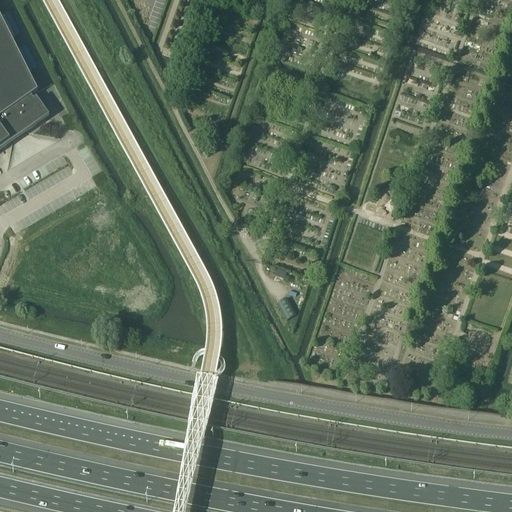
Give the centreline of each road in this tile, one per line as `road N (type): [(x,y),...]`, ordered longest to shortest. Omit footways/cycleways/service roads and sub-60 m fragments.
road 1 (secondary): [(0,335),(365,414),(511,434)]
road 2 (motorway): [(511,506),(210,458),(0,411)]
road 3 (motorway): [(281,511),(0,451)]
